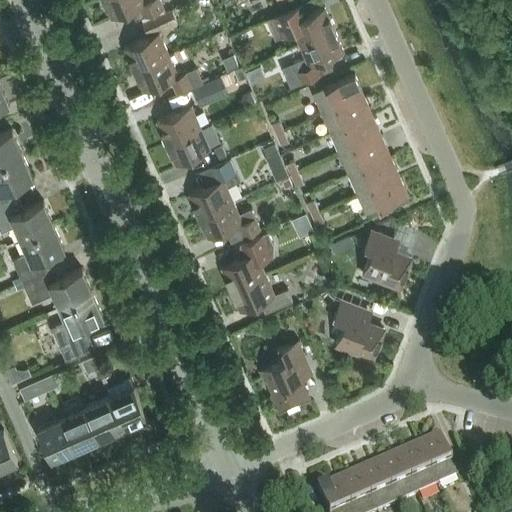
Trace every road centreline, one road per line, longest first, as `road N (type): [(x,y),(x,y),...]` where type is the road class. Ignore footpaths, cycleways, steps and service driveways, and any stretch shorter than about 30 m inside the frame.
road 1 (residential): [(234,474),(19,0)]
road 2 (residential): [(423,389),(413,349),(452,255),(448,197),(368,0)]
road 3 (residential): [(234,474),(423,389)]
road 4 (residential): [(96,511),(234,474)]
